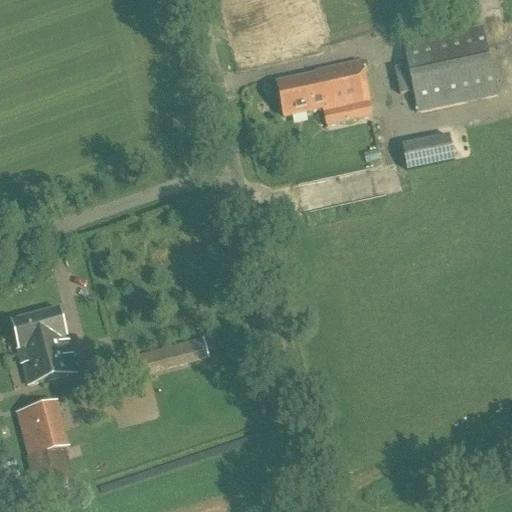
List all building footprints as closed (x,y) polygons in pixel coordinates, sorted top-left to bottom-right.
[(497,99),(482,27),(402,44),(407,67),(394,69),(400,96),(412,94),(417,115),(497,99)] [(369,103),(360,64),(315,73),(315,76),(276,85),(284,118),(323,110),(324,113),(323,113),(326,128),(372,119),(369,103)] [(410,153),(412,168),(462,163),(460,148),(410,153)] [(67,342),(58,310),(11,323),(19,351),(16,352),(27,388),(78,375),(70,341),(67,342)] [(103,388),(208,360),(203,339),(96,367),(103,388)] [(36,501),(76,491),(76,489),(66,450),(69,450),(57,405),(17,415),(29,458),(26,459),(32,485),(36,501)]
